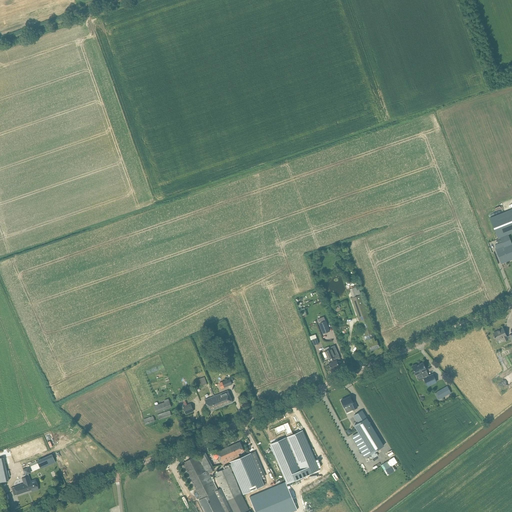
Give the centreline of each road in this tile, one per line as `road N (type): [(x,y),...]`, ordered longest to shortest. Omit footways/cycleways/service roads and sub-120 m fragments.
road 1 (unclassified): [(117,474),(511,303)]
road 2 (track): [(357,511),(290,401)]
